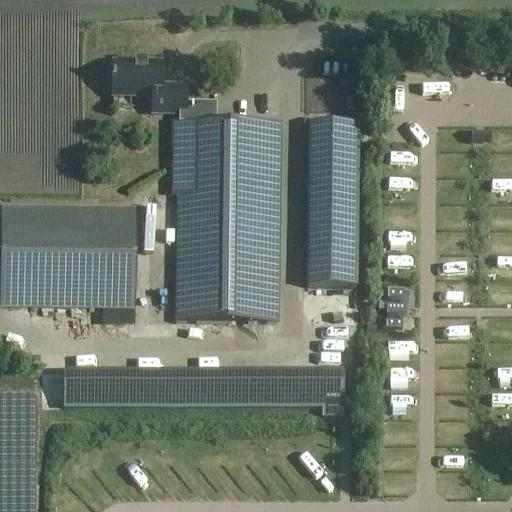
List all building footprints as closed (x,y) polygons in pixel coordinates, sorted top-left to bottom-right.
[(178,116),(176,291),(175,325),(277,326),(277,292),(279,127),(215,126),(215,106),(186,105),(186,88),(162,88),(162,65),(131,65),(131,69),(112,68),(112,99),(152,100),(152,116),(178,116)] [(309,128),(306,289),(355,290),(357,129),(309,128)] [(134,211),(0,209),(0,222),(0,311),(133,313),(134,211)] [(0,327),(0,337),(17,337),(17,328),(0,327)] [(261,499),(240,500),(240,511),(253,511),(262,511),(261,499)]
